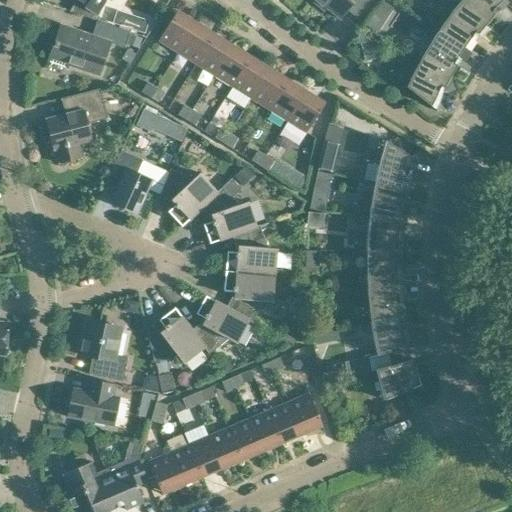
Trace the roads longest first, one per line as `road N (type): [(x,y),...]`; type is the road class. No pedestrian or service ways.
road 1 (residential): [(219,511),(459,411),(463,387),(440,273),(457,148)]
road 2 (residential): [(457,148),(336,75),(243,0)]
road 3 (residential): [(33,305),(105,288),(125,275),(128,262),(122,244),(17,212)]
road 4 (residential): [(27,511),(33,305)]
